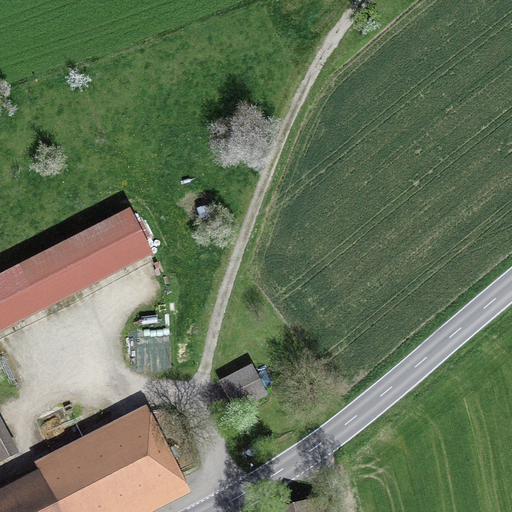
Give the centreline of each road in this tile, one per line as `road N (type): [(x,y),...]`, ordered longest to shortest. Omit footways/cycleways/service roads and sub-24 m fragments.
road 1 (track): [(199,406),(212,326),(243,229),(320,53),(367,0)]
road 2 (tertiary): [(511,287),(306,454),(211,511)]
road 3 (track): [(0,477),(26,463),(28,407),(75,388),(143,388),(199,406),(207,457),(227,503)]
